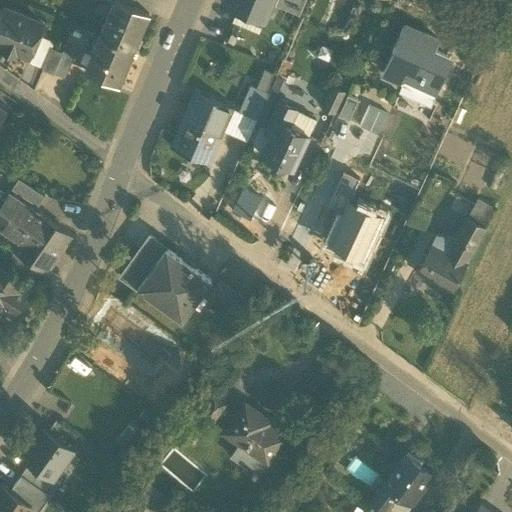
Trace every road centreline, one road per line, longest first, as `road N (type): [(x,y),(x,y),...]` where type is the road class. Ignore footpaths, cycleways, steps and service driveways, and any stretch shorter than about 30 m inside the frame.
road 1 (residential): [(122,171),(511,455)]
road 2 (secondary): [(122,171),(30,373)]
road 3 (secondary): [(192,0),(122,171)]
road 4 (residential): [(122,171),(0,80)]
